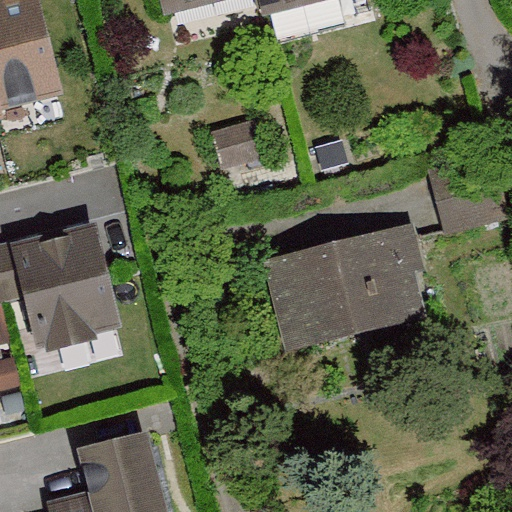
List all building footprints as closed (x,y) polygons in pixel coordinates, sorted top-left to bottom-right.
[(173,0),(179,26),(273,3),(279,25),(378,1),(378,0),(173,0)] [(50,9),(0,22),(0,122),(76,102),(50,9)] [(29,260),(53,358),(134,339),(110,240),(29,260)] [(413,246),(279,282),(302,366),(436,330),(413,246)] [(0,375),(27,369),(0,266),(0,375)] [(175,511),(161,451),(95,467),(105,511),(175,511)]
